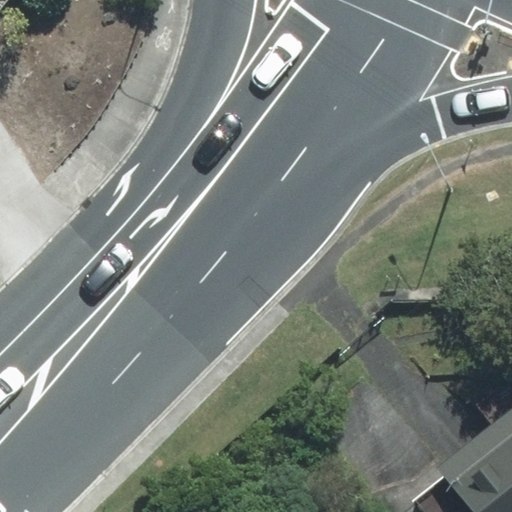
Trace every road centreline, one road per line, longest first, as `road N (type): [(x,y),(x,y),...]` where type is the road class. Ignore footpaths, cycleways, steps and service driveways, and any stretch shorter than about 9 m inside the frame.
road 1 (primary): [(511,95),(445,110),(134,273)]
road 2 (primary): [(359,0),(134,273)]
road 3 (primary): [(134,273),(210,53),(216,0)]
road 4 (primary): [(134,273),(0,414)]
